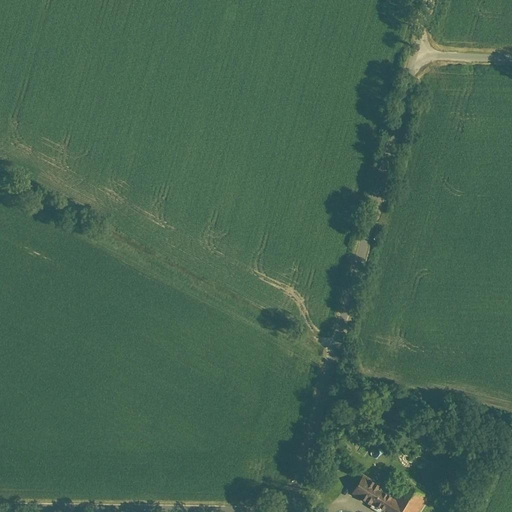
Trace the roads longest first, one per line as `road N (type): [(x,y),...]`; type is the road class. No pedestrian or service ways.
road 1 (unclassified): [(418,55),(286,511)]
road 2 (residential): [(0,505),(237,511)]
